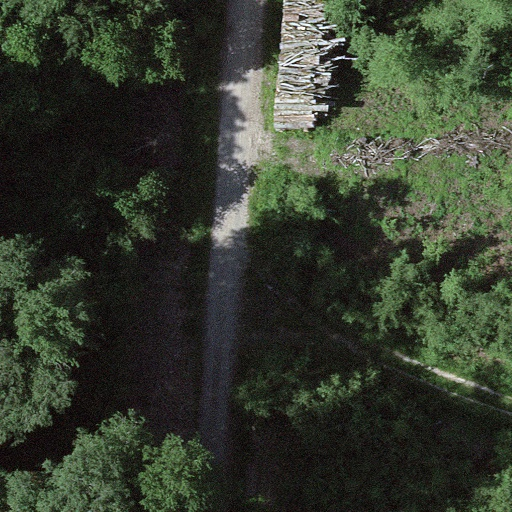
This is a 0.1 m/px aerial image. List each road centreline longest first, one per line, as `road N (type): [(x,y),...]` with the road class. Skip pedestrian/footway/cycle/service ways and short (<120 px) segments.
road 1 (track): [(254,0),(214,511)]
road 2 (track): [(229,323),(511,410)]
